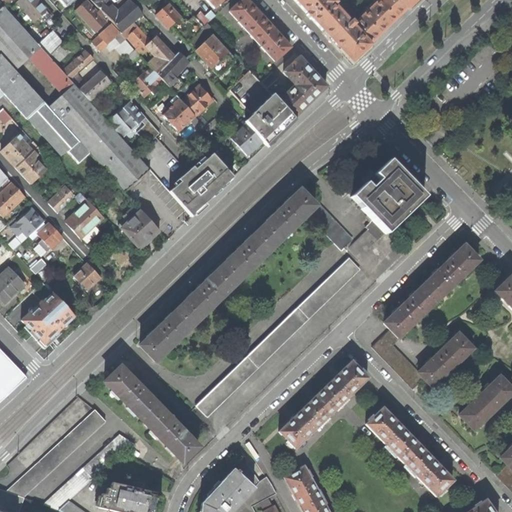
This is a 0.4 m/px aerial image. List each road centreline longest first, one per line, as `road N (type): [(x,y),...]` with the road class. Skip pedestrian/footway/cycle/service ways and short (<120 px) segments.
road 1 (tertiary): [(0,458),(283,183),(374,115)]
road 2 (tertiary): [(348,86),(42,376)]
road 3 (residential): [(340,333),(511,510)]
road 4 (residential): [(175,511),(196,472),(340,333)]
road 5 (residential): [(340,333),(470,211)]
road 6 (tertiary): [(374,115),(498,0)]
road 7 (residential): [(470,211),(374,115)]
road 8 (tertiary): [(438,0),(348,86)]
